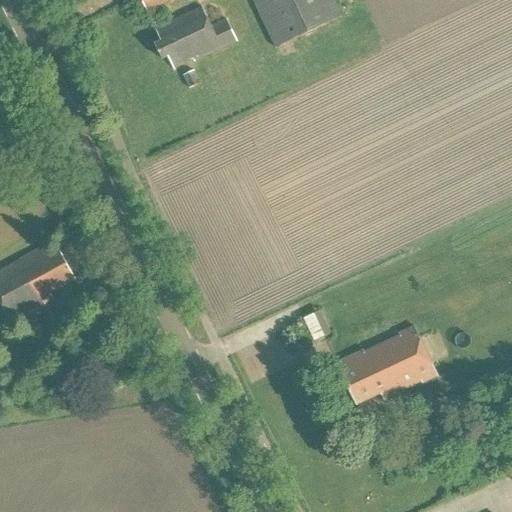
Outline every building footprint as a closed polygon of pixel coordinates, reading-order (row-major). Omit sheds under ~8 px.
[(141,0),(147,12),(172,0),(141,0)] [(341,19),(332,0),(253,0),(276,49),(341,19)] [(161,42),(155,45),(162,60),(168,58),(174,70),(194,61),(195,62),(237,42),(227,21),(211,28),(202,8),(155,30),(161,42)] [(46,307),(45,304),(53,300),(50,295),(76,280),(58,248),(48,254),(45,247),(0,272),(0,303),(13,326),(46,307)] [(415,329),(338,365),(357,405),(381,394),(384,401),(424,383),(428,392),(441,386),(415,329)]
